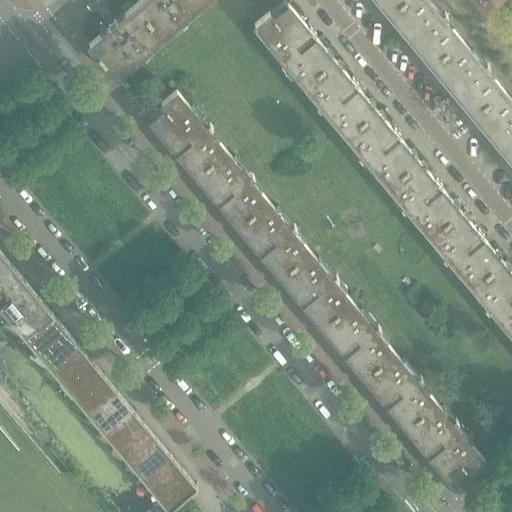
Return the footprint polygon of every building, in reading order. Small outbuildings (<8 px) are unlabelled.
[(203,0),(138,0),(135,3),(162,35),(203,0)] [(400,0),(378,0),(388,11),(400,0)] [(460,36),(429,0),(400,0),(388,11),(406,32),(404,33),(410,40),(412,39),(430,61),(460,36)] [(316,34),(310,27),(309,28),(287,2),(273,15),(269,10),(254,23),(302,81),(332,56),(315,35),(316,34)] [(162,35),(135,3),(116,20),(115,19),(108,26),(88,44),(97,54),(96,55),(104,63),(104,62),(116,75),(162,35)] [(501,86),(460,36),(430,61),(448,82),(446,83),(452,91),(454,90),(471,111),(501,86)] [(358,85),(355,80),(352,77),(351,78),(332,56),(302,81),(345,133),(375,107),(357,86),(358,85)] [(511,98),(501,86),(471,111),(489,133),(488,134),(494,141),(496,140),(511,159),(511,98)] [(225,148),(190,106),(176,89),(161,102),(164,106),(149,118),(170,144),(169,145),(172,149),(175,152),(177,151),(195,173),(225,148)] [(400,135),(397,131),(394,127),(393,129),(375,107),(345,133),(387,183),(417,158),(399,136),(400,135)] [(267,198),(232,157),(225,148),(195,173),(213,194),(211,195),(217,203),(219,202),(237,224),(267,198)] [(442,185),(438,181),(436,178),(435,179),(417,158),(387,183),(429,234),(459,209),(441,186),(442,185)] [(309,249),(274,207),(267,198),(237,224),(255,245),(253,246),(259,253),(261,252),(279,274),(309,249)] [(484,236),(481,231),(478,228),(477,229),(459,209),(429,234),(471,284),(501,259),(483,237),(484,236)] [(0,274),(13,264),(0,248),(0,274)] [(321,324),(351,299),(309,249),(279,274),(297,295),(295,296),(301,304),(303,302),(321,324)] [(511,271),(501,259),(471,284),(511,332),(511,271)] [(0,300),(26,279),(13,264),(0,274),(0,300)] [(0,306),(10,319),(39,295),(26,279),(0,300),(0,306)] [(23,334),(52,311),(39,295),(10,319),(23,334)] [(393,349),(358,308),(351,299),(321,324),(339,345),(337,346),(344,354),(345,353),(363,374),(393,349)] [(36,350),(65,326),(52,311),(23,334),(36,350)] [(50,366),(78,342),(65,326),(36,350),(50,366)] [(63,381),(91,358),(78,342),(50,366),(63,381)] [(435,400),(400,358),(393,349),(363,374),(381,396),(379,397),(386,404),(387,403),(405,424),(435,400)] [(76,397),(104,374),(91,358),(63,381),(76,397)] [(89,413),(117,390),(104,374),(76,397),(89,413)] [(102,429),(130,405),(117,390),(89,413),(102,429)] [(484,458),(454,422),(435,400),(405,424),(423,446),(421,447),(428,455),(429,454),(450,479),(465,467),(469,471),(484,458)] [(115,444),(144,421),(130,405),(102,429),(115,444)] [(128,460),(157,436),(144,421),(115,444),(128,460)] [(141,476),(170,452),(157,436),(128,460),(141,476)] [(154,492),(183,468),(170,452),(141,476),(154,492)] [(168,508),(194,487),(197,484),(183,468),(154,492),(168,508)]
